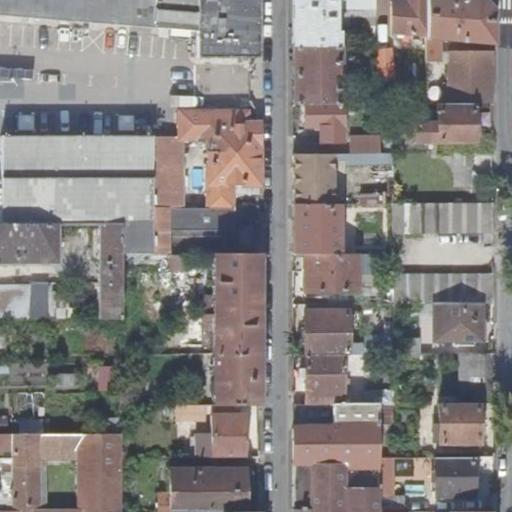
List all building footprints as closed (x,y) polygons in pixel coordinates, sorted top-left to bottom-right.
[(197,60),(257,60),(257,0),(0,0),(0,1),(197,15),(197,60)] [(376,28),(375,0),(291,0),(291,50),(338,49),(339,36),(335,36),(335,12),(365,13),(366,28),(376,28)] [(426,34),(425,0),(406,0),(406,5),(390,4),(389,34),(396,34),(402,34),(426,34)] [(442,42),(493,46),(492,12),(481,2),(458,0),(425,0),(426,34),(426,63),(441,64),(442,42)] [(291,50),(291,109),(301,109),(337,108),(340,49),(338,49),(291,50)] [(391,52),(377,52),(378,77),(391,77),(391,52)] [(474,105),(492,104),(493,52),(450,53),(450,88),(437,89),(437,98),(437,105),(474,105)] [(474,145),(474,105),(437,105),(437,124),(405,126),(404,146),(474,145)] [(392,107),(381,107),(382,117),(392,117),(392,107)] [(337,108),(301,109),(301,131),(318,131),(318,143),(340,143),(340,118),(340,108),(337,108)] [(354,108),(340,108),(340,118),(354,118),(354,108)] [(257,186),(257,129),(241,129),(241,117),(177,117),(177,139),(211,139),(212,208),(232,208),(232,194),(233,186),(257,186)] [(0,135),(0,222),(57,222),(96,223),(120,222),(121,258),(145,258),(146,143),(0,135)] [(347,156),(379,156),(378,141),(347,141),(347,156)] [(156,142),(146,143),(145,258),(154,258),(155,208),(156,142)] [(473,180),(492,180),(493,153),(472,154),(473,180)] [(452,155),(451,197),(464,197),(465,155),(452,155)] [(377,178),(392,177),(392,156),(379,156),(347,156),(348,169),(377,168),(377,178)] [(291,158),(291,207),(333,206),(331,157),(291,158)] [(232,194),(257,195),(257,186),(233,186),(232,194)] [(444,201),(445,190),(416,188),(415,198),(444,201)] [(393,234),(493,233),(493,204),(393,205),(393,234)] [(291,207),(291,257),(301,257),(338,256),(338,206),(333,206),(291,207)] [(232,232),(232,210),(168,210),(168,231),(232,232)] [(57,222),(0,222),(0,261),(58,262),(57,222)] [(120,318),(120,271),(121,258),(120,222),(96,223),(98,318),(120,318)] [(356,270),(356,257),(338,256),(301,257),(302,292),(319,292),(326,291),(357,291),(356,270)] [(356,257),(356,270),(365,270),(364,256),(356,257)] [(214,357),(258,357),(257,257),(213,257),(214,317),(214,347),(214,357)] [(189,270),(189,258),(154,258),(145,258),(121,258),(120,271),(189,270)] [(479,304),(494,304),(492,275),(393,276),(393,305),(432,304),(479,304)] [(30,318),(48,317),(47,283),(29,284),(30,318)] [(480,338),(479,304),(432,304),(432,339),(480,338)] [(304,357),(344,357),(360,357),(360,347),(348,347),(348,315),(303,315),(304,357)] [(204,347),(214,347),(214,317),(204,317),(204,347)] [(360,357),(393,356),(393,346),(360,347),(360,357)] [(491,405),(490,354),(459,355),(459,406),(438,406),(438,445),(478,444),(478,406),(491,405)] [(393,356),(393,365),(413,364),(413,355),(393,356)] [(244,408),(258,408),(258,357),(214,357),(213,407),(221,408),(244,408)] [(304,407),(332,407),(344,407),(344,357),(304,357),(304,407)] [(35,373),(12,373),(12,384),(35,384),(35,373)] [(121,393),(121,379),(101,379),(101,393),(121,393)] [(292,430),(291,511),(379,511),(379,497),(379,482),(379,458),(379,425),(378,406),(344,407),(332,407),(333,430),(292,430)] [(393,406),(378,406),(379,425),(394,425),(393,406)] [(206,407),(180,408),(179,423),(206,423),(206,407)] [(222,418),(244,418),(244,408),(221,408),(222,418)] [(0,417),(0,435),(10,436),(87,435),(87,417),(0,417)] [(212,459),(243,459),(244,418),(222,418),(212,419),(212,459)] [(0,435),(0,453),(10,453),(10,436),(0,435)] [(121,511),(121,474),(121,460),(121,435),(87,435),(10,436),(10,453),(10,460),(36,461),(82,460),(82,472),(81,511),(121,511)] [(379,497),(388,497),(387,459),(379,458),(379,482),(379,497)] [(473,497),(473,458),(435,458),(436,496),(473,497)] [(0,511),(10,511),(10,460),(0,460),(0,511)] [(36,511),(36,461),(10,460),(10,511),(36,511)] [(148,474),(147,460),(121,460),(121,474),(148,474)] [(243,511),(244,472),(169,472),(170,495),(169,511),(243,511)] [(169,511),(170,495),(158,495),(157,511),(169,511)] [(379,511),(401,511),(401,497),(388,497),(379,497),(379,511)]
